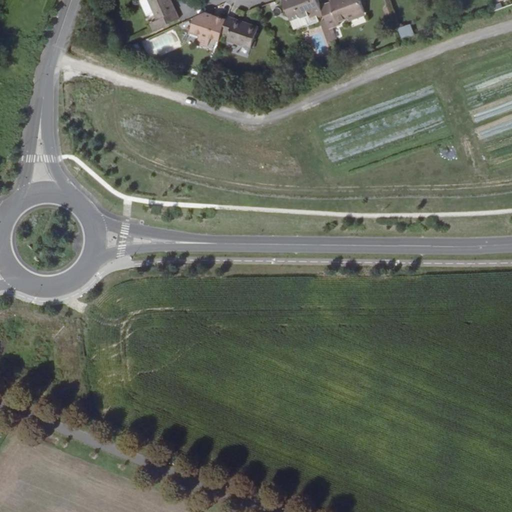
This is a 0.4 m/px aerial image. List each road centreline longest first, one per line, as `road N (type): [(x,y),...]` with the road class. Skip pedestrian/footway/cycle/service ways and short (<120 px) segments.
road 1 (secondary): [(97,238),(511,244)]
road 2 (secondary): [(42,192),(43,94),(73,0)]
road 3 (secondary): [(7,267),(35,288),(70,284),(94,258),(97,238)]
